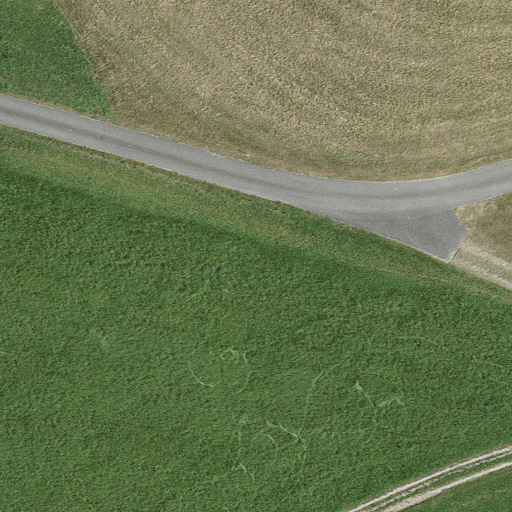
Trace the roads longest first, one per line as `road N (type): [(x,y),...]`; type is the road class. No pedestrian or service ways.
road 1 (track): [(0,109),(293,190),(388,198)]
road 2 (track): [(511,457),(373,511)]
road 3 (track): [(388,198),(458,254),(511,276)]
road 4 (track): [(388,198),(511,176)]
